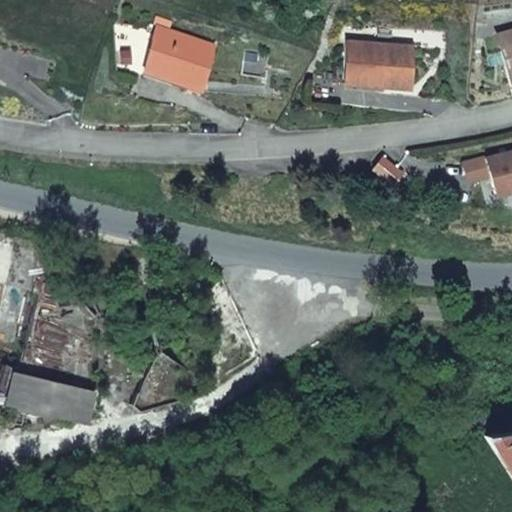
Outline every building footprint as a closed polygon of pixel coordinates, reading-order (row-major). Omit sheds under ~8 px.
[(213,48),(155,28),(143,65),(161,71),(157,82),(168,85),(170,81),(188,87),(198,90),(213,48)] [(511,32),(495,37),(511,100),(511,99),(511,32)] [(411,48),(345,42),(341,84),(408,90),(411,48)] [(141,71),(139,76),(157,82),(161,71),(143,65),(141,71)] [(168,85),(186,91),(188,87),(170,81),(168,85)] [(511,151),(483,158),(492,195),(511,190),(511,151)] [(0,284),(38,294),(50,246),(0,233),(0,284)] [(147,285),(154,256),(132,249),(131,285),(147,285)] [(146,314),(128,313),(128,336),(150,336),(146,314)] [(7,409),(81,427),(90,391),(16,373),(7,409)] [(511,434),(486,441),(511,483),(511,434)]
